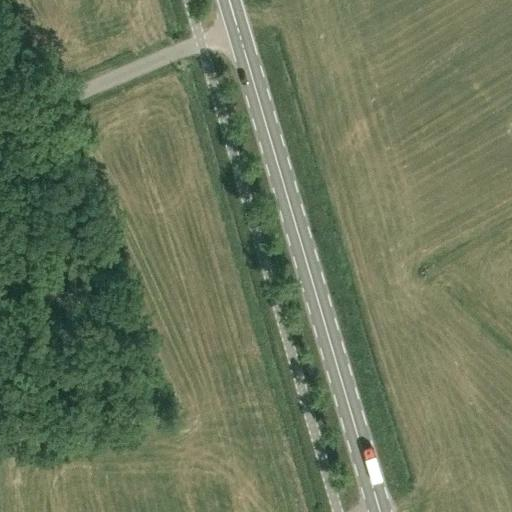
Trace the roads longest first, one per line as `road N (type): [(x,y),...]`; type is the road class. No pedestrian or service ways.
road 1 (secondary): [(380,511),(240,32)]
road 2 (unclassified): [(0,129),(240,32)]
